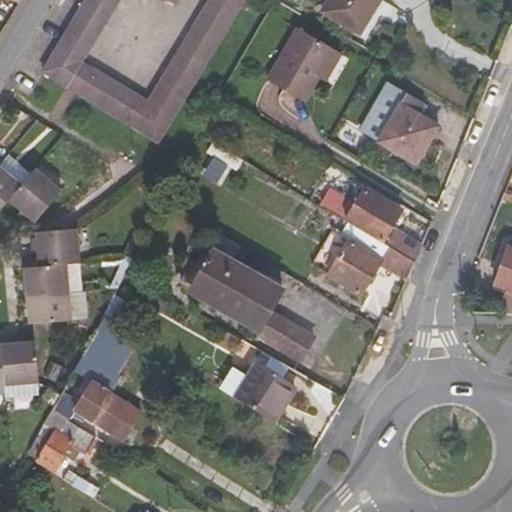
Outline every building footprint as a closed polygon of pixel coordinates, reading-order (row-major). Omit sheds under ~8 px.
[(83,0),(81,5),(106,20),(114,8),(99,0),(83,0)] [(99,0),(114,8),(118,0),(99,0)] [(227,0),(165,107),(191,122),(263,0),(227,0)] [(360,32),(379,0),(327,0),(322,9),(360,32)] [(73,17),(99,33),(106,20),(81,5),(73,17)] [(66,29),(91,45),(99,33),(73,17),(66,29)] [(58,42),(84,57),(91,45),(66,29),(58,42)] [(326,79),(343,53),(306,31),(276,81),(313,102),(326,79)] [(53,55),(76,70),(83,59),(84,57),(58,42),(51,54),(53,55)] [(348,56),(343,53),(326,79),(333,83),(348,56)] [(44,72),(67,86),(76,70),(53,55),(44,72)] [(76,70),(67,86),(76,91),(92,64),(83,59),(76,70)] [(165,107),(92,64),(76,91),(149,134),(165,107)] [(401,102),(380,139),(417,162),(439,125),(401,102)] [(245,159),(214,140),(207,151),(238,170),(245,159)] [(22,183),(0,165),(0,208),(9,198),(22,183)] [(60,189),(34,168),(22,183),(9,198),(24,211),(35,221),(60,189)] [(391,202),(394,196),(376,186),(373,191),(391,202)] [(366,187),(346,219),(348,221),(383,241),(402,209),(391,202),(373,191),(366,187)] [(383,241),(348,221),(340,233),(335,230),(314,264),(362,293),(380,263),(407,279),(415,261),(383,241)] [(67,262),(79,261),(77,227),(36,230),(37,242),(39,265),(67,262)] [(265,276),(272,262),(224,234),(216,248),(265,276)] [(508,286),(499,313),(511,313),(511,236),(497,282),(508,286)] [(285,288),(265,276),(216,248),(212,246),(188,290),(259,330),(257,334),(301,358),(315,335),(272,311),(285,288)] [(69,290),(67,262),(39,265),(24,266),(26,293),(69,290)] [(71,319),(69,290),(26,293),(29,323),(71,319)] [(132,331),(104,314),(83,352),(62,392),(53,408),(70,419),(72,414),(81,419),(85,414),(124,439),(142,410),(113,391),(123,375),(120,371),(133,349),(125,344),(132,331)] [(6,385),(40,382),(37,340),(30,341),(3,343),(6,385)] [(259,361),(238,397),(271,419),(294,383),(259,361)] [(87,452),(97,436),(70,419),(53,408),(42,429),(32,446),(42,453),(39,458),(56,468),(66,453),(71,443),(79,447),(87,452)] [(72,458),(79,447),(71,443),(66,453),(72,458)] [(63,477),(84,490),(89,481),(69,469),(63,477)] [(84,490),(91,494),(96,486),(89,481),(84,490)] [(22,511),(50,511),(54,506),(33,494),(22,511)]
